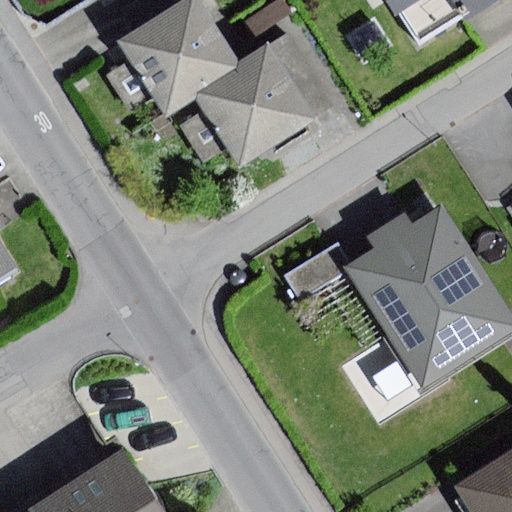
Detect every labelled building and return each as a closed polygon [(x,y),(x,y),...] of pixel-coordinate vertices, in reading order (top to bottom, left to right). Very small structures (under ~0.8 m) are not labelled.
[(200,0),(189,0),(121,43),(132,60),(107,76),(131,113),(156,98),(168,116),(196,98),(244,67),(200,0)] [(387,0),(419,48),(495,0),(387,0)] [(290,37),(271,50),(308,108),(328,96),(290,37)] [(244,67),(196,98),(243,170),(317,122),(308,108),(271,50),(244,67)] [(382,255),(351,274),(425,390),(511,334),(511,314),(448,214),(418,234),(407,217),(372,239),(382,255)] [(0,282),(20,270),(0,238),(0,282)] [(336,244),(285,276),(301,301),(352,269),(336,244)] [(164,511),(125,452),(33,511),(164,511)] [(511,511),(511,452),(458,487),(473,511),(511,511)]
